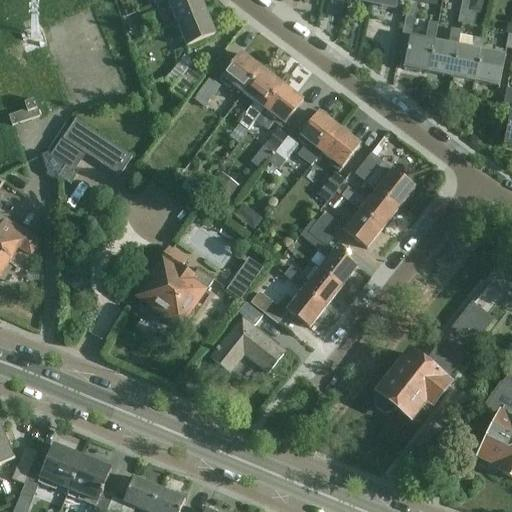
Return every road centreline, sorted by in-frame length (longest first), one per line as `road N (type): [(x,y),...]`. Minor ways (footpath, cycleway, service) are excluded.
road 1 (tertiary): [(366,511),(39,372),(0,363)]
road 2 (residential): [(476,176),(244,0)]
road 3 (residential): [(316,379),(476,176)]
